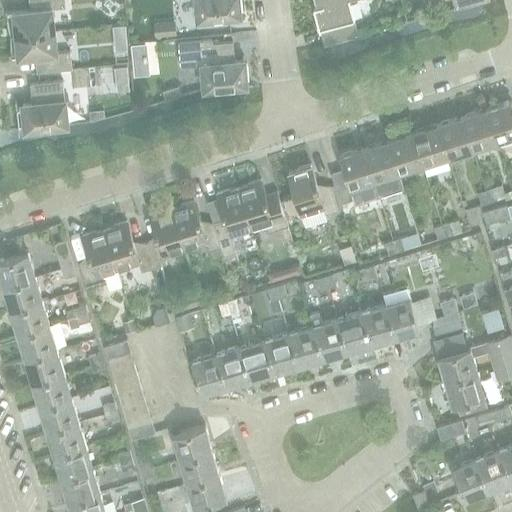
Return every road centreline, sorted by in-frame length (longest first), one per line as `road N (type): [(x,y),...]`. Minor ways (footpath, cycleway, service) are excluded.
road 1 (residential): [(0,219),(289,124)]
road 2 (residential): [(292,511),(255,420),(394,378),(414,435)]
road 3 (residential): [(289,124),(511,58)]
road 4 (residential): [(289,124),(274,0)]
road 5 (residential): [(414,435),(315,511)]
